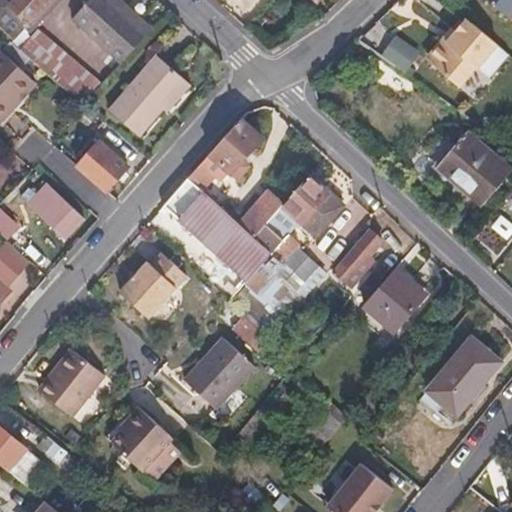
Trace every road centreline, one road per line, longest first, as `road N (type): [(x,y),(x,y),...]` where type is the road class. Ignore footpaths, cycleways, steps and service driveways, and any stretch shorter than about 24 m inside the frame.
road 1 (residential): [(0,364),(248,82),(267,73)]
road 2 (residential): [(267,73),(343,158),(511,313)]
road 3 (unknown): [(473,278),(311,483)]
road 4 (residential): [(511,400),(422,511)]
road 5 (residential): [(267,73),(298,62),(366,0)]
